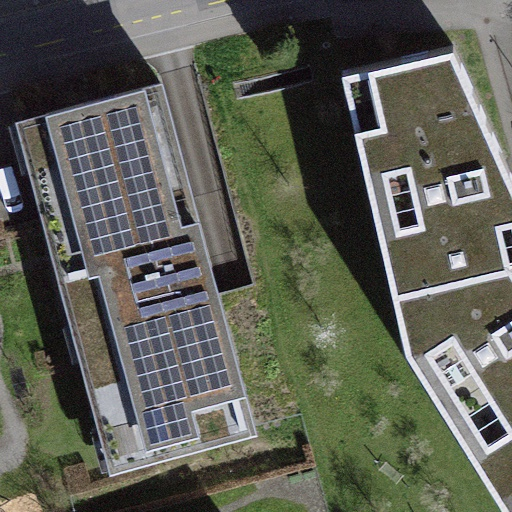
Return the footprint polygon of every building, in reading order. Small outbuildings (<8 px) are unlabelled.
[(344,58),(368,56),(363,14),(339,16),(344,58)] [(511,179),(498,149),(452,46),(336,72),(379,307),(511,276),(511,179)] [(257,431),(160,88),(19,128),(115,470),(257,431)] [(511,276),(379,307),(397,382),(478,511),(486,511),(511,496),(511,276)] [(511,511),(511,496),(486,511),(511,511)]
